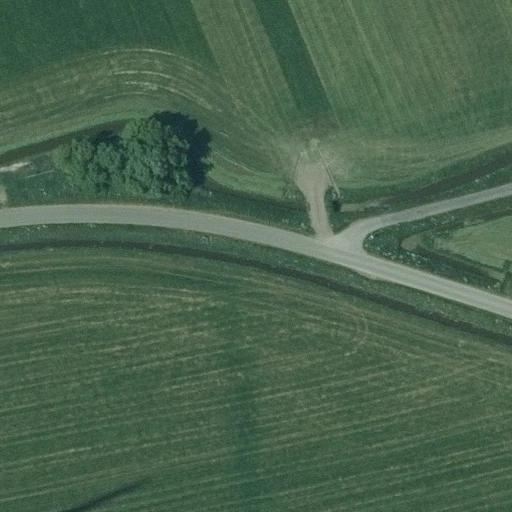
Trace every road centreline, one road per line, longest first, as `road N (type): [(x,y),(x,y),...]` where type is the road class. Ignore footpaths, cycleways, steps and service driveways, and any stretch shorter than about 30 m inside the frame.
road 1 (unclassified): [(0,219),(167,219),(329,254)]
road 2 (unclassified): [(329,254),(368,228),(511,192)]
road 3 (unclassified): [(329,254),(511,311)]
